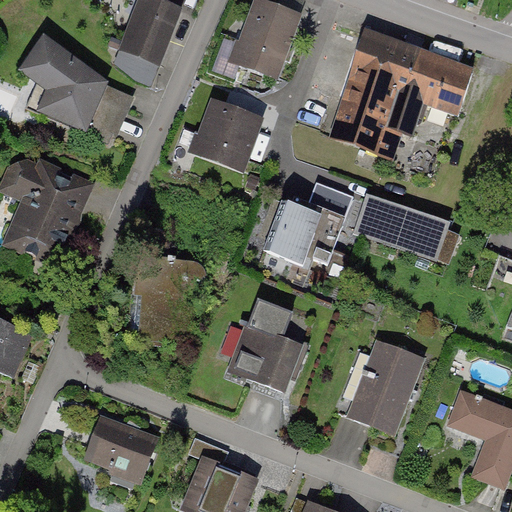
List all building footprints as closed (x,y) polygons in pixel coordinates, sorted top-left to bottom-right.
[(183,10),(174,7),(176,0),(143,0),(124,55),(162,69),(183,10)] [(277,78),(298,21),(258,6),(236,63),(277,78)] [(390,157),(398,133),(412,137),(422,106),(460,118),(475,72),(367,36),(333,138),(390,157)] [(106,87),(46,42),(24,74),(50,93),(40,115),(86,134),(106,87)] [(260,125),(214,108),(197,153),(243,170),(260,125)] [(58,269),(93,188),(42,167),(39,172),(23,165),(10,170),(4,182),(7,195),(25,202),(6,247),(58,269)] [(313,218),(274,203),(262,234),(271,238),(266,253),(294,264),(287,283),(304,289),(311,270),(305,268),(308,259),(329,267),(355,200),(325,188),(313,218)] [(448,231),(367,204),(358,233),(438,260),(448,231)] [(189,259),(139,256),(134,343),(185,346),(189,259)] [(0,320),(0,373),(17,380),(35,334),(0,320)] [(313,347),(253,325),(234,375),(294,397),(313,347)] [(434,362),(384,341),(351,420),(401,440),(434,362)] [(511,493),(511,411),(468,395),(455,430),(492,444),(478,482),(511,494),(511,493)] [(166,442),(105,420),(87,470),(147,492),(166,442)] [(249,511),(261,484),(203,461),(182,511),(249,511)] [(320,511),(300,503),(296,511),(320,511)]
